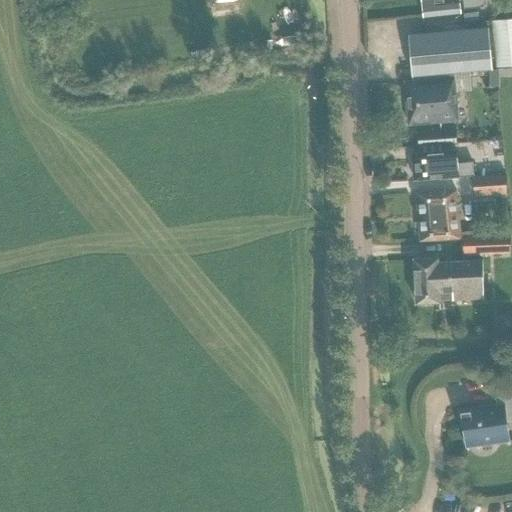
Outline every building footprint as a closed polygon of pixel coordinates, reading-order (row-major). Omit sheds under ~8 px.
[(433,0),(434,1),(434,4),(443,3),(442,0),(462,0),(464,10),(484,8),(482,0),(433,0)] [(461,13),(460,4),(435,7),(434,4),(434,1),(421,2),(423,16),(461,13)] [(464,22),(479,21),(478,13),(463,14),(464,22)] [(498,69),(511,67),(511,19),(494,21),(498,69)] [(413,82),(405,83),(409,125),(458,121),(455,72),(492,69),(489,29),(409,36),(413,82)] [(416,133),(418,148),(457,146),(455,130),(416,133)] [(437,178),(437,179),(458,177),(458,176),(471,176),(470,161),(456,162),(456,164),(448,165),(447,152),(412,155),(414,180),(437,178)] [(495,193),(494,174),(471,176),(472,194),(495,193)] [(460,237),(459,221),(456,189),(416,193),(420,241),(460,237)] [(464,256),(498,254),(497,236),(489,236),(489,231),(462,232),(464,256)] [(438,263),(438,258),(414,259),(416,304),(440,303),(440,301),(483,299),(482,261),(438,263)] [(508,445),(509,445),(506,422),(511,421),(511,389),(495,392),(497,409),(462,414),(467,451),(469,451),(468,444),(507,438),(508,445)]
